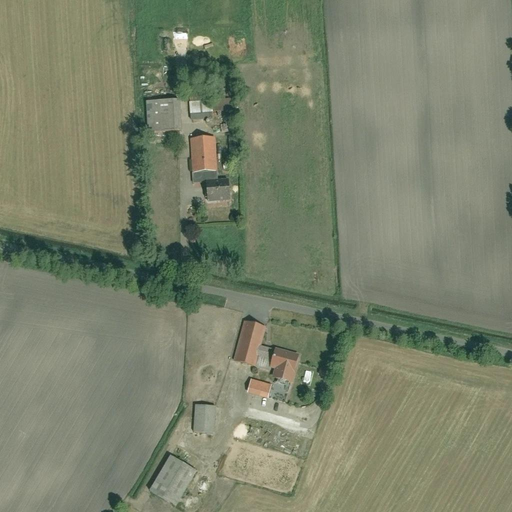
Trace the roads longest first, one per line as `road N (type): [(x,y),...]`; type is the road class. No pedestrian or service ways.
road 1 (residential): [(0,248),(511,354)]
road 2 (track): [(184,286),(185,136)]
